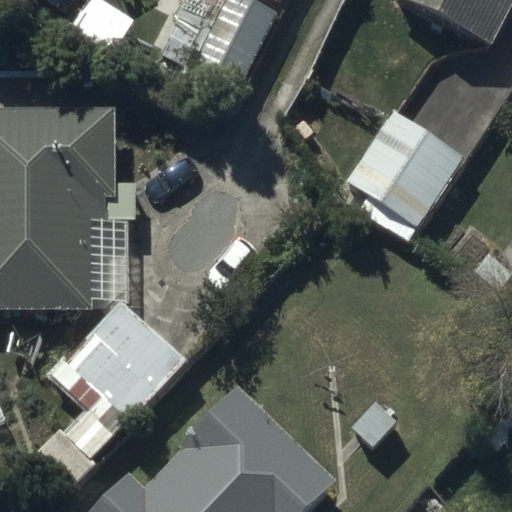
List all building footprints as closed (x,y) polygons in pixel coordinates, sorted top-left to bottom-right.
[(240,93),(274,22),(231,1),(226,11),(203,0),(189,0),(160,62),(182,73),(169,101),(193,113),(207,84),(185,73),(202,37),(211,41),(196,72),(240,93)] [(511,15),(511,0),(389,0),(388,3),(493,53),(511,15)] [(116,121),(0,119),(0,318),(90,318),(89,225),(117,224),(116,121)] [(465,167),(394,119),(340,199),(412,247),(465,167)] [(190,371),(120,311),(49,384),(85,420),(66,440),(61,435),(27,471),(62,505),(96,470),(93,467),(129,430),(131,431),(190,371)] [(318,511),(339,491),(239,397),(145,500),(128,484),(102,511),(318,511)]
